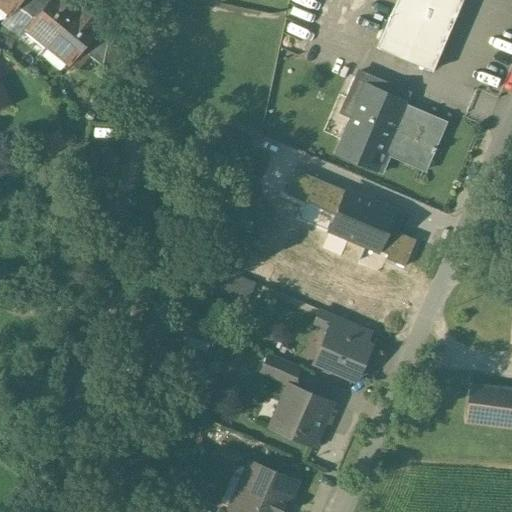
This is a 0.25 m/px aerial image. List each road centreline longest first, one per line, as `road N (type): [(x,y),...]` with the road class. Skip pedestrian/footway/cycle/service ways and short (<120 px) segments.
road 1 (residential): [(57,511),(156,34),(150,0)]
road 2 (residential): [(345,511),(451,267)]
road 3 (residential): [(451,267),(511,126)]
